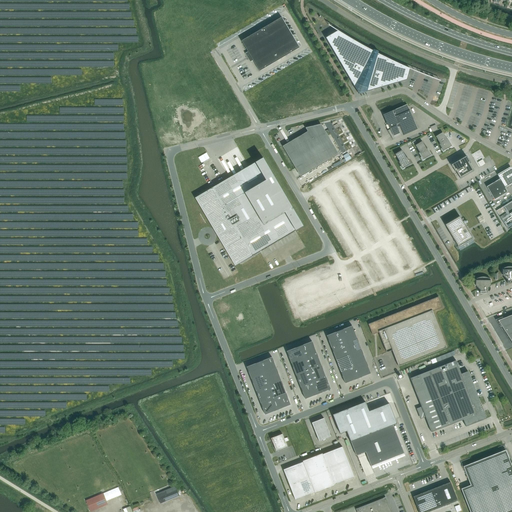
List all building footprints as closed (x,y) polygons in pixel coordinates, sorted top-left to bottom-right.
[(246,53),(249,58),(251,62),(253,61),(259,71),(299,48),(298,47),(282,19),(282,17),(267,26),(241,41),(248,52),(246,53)] [(337,31),(336,31),(325,38),(354,87),(359,94),(366,92),(407,80),(409,70),(410,69),(401,65),(392,61),(380,55),(378,54),(378,52),(373,50),(373,51),(370,50),(365,47),(353,41),(346,37),(342,34),(337,31)] [(440,81),(410,69),(409,70),(440,82),(440,81)] [(389,112),(383,115),(387,124),(388,124),(390,129),(387,130),(393,140),(418,129),(408,107),(407,105),(389,112)] [(305,162),(310,171),(339,154),(326,132),(325,133),(320,124),(312,126),(305,128),(307,132),(282,146),(295,168),(305,162)] [(447,140),(442,133),(435,137),(440,144),(439,144),(443,151),(452,146),(447,139),(447,140)] [(415,146),(419,153),(418,153),(423,160),(431,155),(427,148),(426,148),(422,141),(415,146)] [(398,162),(402,169),(411,164),(407,157),(406,157),(402,150),(395,154),(399,161),(398,162)] [(201,163),(210,159),(207,154),(199,157),(201,163)] [(460,178),(474,171),(469,164),(470,163),(466,156),(451,165),(455,172),(456,171),(460,178)] [(263,158),(200,195),(219,227),(221,226),(224,231),(222,232),(240,263),(303,226),(263,158)] [(305,162),(295,168),(300,177),(310,171),(305,162)] [(486,187),(494,200),(507,192),(505,188),(511,183),(511,169),(510,167),(497,175),(500,179),(486,187)] [(511,200),(496,211),(500,217),(506,213),(510,219),(511,217),(511,200)] [(459,216),(445,225),(458,247),(472,238),(459,216)] [(502,275),(507,279),(507,280),(507,283),(511,283),(511,266),(511,267),(510,267),(509,267),(507,267),(506,267),(505,268),(504,268),(503,269),(502,269),(502,275)] [(475,285),(479,290),(480,290),(480,294),(486,294),(486,290),(490,286),(490,280),(491,280),(490,279),(489,279),(488,278),(487,278),(486,277),(485,277),(484,277),(483,277),(481,277),(480,277),(479,278),(477,278),(476,279),(475,280),(475,285)] [(447,348),(432,311),(443,308),(438,297),(368,324),(372,335),(375,334),(379,332),(386,352),(392,350),(398,366),(447,348)] [(511,316),(511,314),(497,320),(504,330),(511,327),(511,326),(511,316)] [(352,326),(339,331),(344,343),(357,338),(352,326)] [(327,336),(331,348),(344,343),(339,331),(327,336)] [(357,338),(344,343),(349,355),(361,350),(357,338)] [(312,341),(299,346),(304,358),(317,353),(312,341)] [(331,348),(336,359),(349,355),(344,343),(331,348)] [(299,346),(286,351),(291,363),(304,358),(299,346)] [(361,350),(349,355),(353,366),(366,361),(361,350)] [(304,358),(308,370),(321,365),(317,353),(304,358)] [(336,359),(340,371),(353,366),(349,355),(336,359)] [(272,357),(259,362),(264,374),(276,369),(272,357)] [(291,363),(296,375),(308,370),(304,358),(291,363)] [(410,378),(425,417),(431,432),(463,420),(466,426),(465,426),(466,427),(486,418),(482,408),(468,371),(467,371),(461,374),(456,360),(410,378)] [(353,366),(358,378),(370,373),(366,361),(353,366)] [(259,362),(246,367),(251,379),(264,374),(259,362)] [(321,365),(308,370),(313,382),(326,377),(321,365)] [(340,371),(345,383),(358,378),(353,366),(340,371)] [(276,369),(264,374),(268,386),(281,381),(276,369)] [(308,370),(296,375),(300,387),(313,382),(308,370)] [(264,374),(251,379),(256,391),(268,386),(264,374)] [(326,377),(313,382),(318,394),(330,389),(326,377)] [(281,381),(268,386),(273,398),(286,393),(281,381)] [(313,382),(300,387),(305,399),(318,394),(313,382)] [(268,386),(256,391),(260,403),(273,398),(268,386)] [(286,393),(273,398),(278,410),(290,405),(286,393)] [(273,398),(260,403),(265,415),(278,410),(273,398)] [(500,401),(494,403),(500,417),(505,415),(500,401)] [(393,425),(397,423),(389,403),(369,411),(365,402),(332,415),(340,434),(346,431),(350,441),(350,442),(351,441),(356,456),(365,452),(371,466),(390,459),(404,453),(393,425)] [(331,437),(324,418),(312,423),(319,441),(331,437)] [(306,429),(289,436),(297,455),(314,448),(306,429)] [(287,447),(282,434),(275,437),(275,436),(271,438),(272,442),(273,442),(276,451),(287,447)] [(332,450),(338,466),(348,462),(342,447),(332,450)] [(322,454),(328,469),(338,466),(332,450),(323,454),(322,454)] [(463,466),(470,485),(461,489),(470,511),(511,511),(511,466),(505,450),(463,466)] [(322,453),(312,457),(319,473),(328,469),(322,454),(323,454),(322,453)] [(309,477),(319,473),(312,457),(302,461),(303,462),(309,477)] [(299,481),(309,477),(303,462),(293,466),(299,481)] [(338,466),(344,481),(354,477),(348,462),(338,466)] [(289,485),(299,481),(293,466),(283,469),(289,485)] [(328,469),(334,485),(344,481),(338,466),(328,469)] [(328,469),(319,473),(325,489),(335,485),(334,485),(328,469)] [(309,477),(315,492),(315,493),(325,489),(319,473),(309,477)] [(305,496),(315,492),(309,477),(299,481),(305,496)] [(299,481),(289,485),(295,500),(305,496),(299,481)] [(419,511),(428,511),(458,501),(450,482),(413,496),(419,511)] [(175,486),(156,494),(160,504),(179,496),(177,489),(175,486)] [(103,493),(86,501),(90,510),(107,503),(103,493)] [(391,511),(385,497),(356,509),(356,511),(391,511)]
